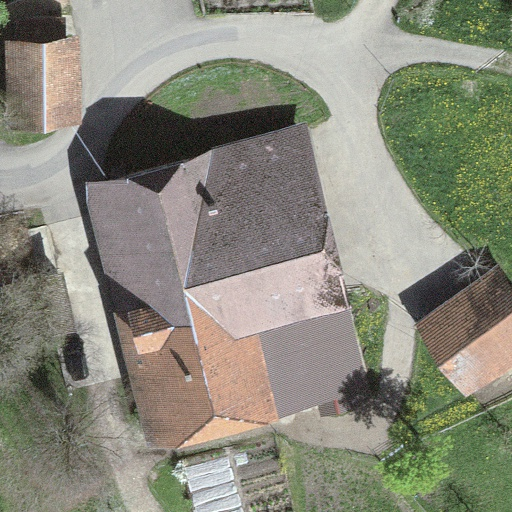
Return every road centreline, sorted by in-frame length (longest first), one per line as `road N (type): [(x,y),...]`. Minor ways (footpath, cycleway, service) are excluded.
road 1 (track): [(511,64),(344,45),(194,40),(152,54),(126,74),(80,135),(28,162)]
road 2 (track): [(147,511),(111,431),(59,206),(28,162),(0,161)]
